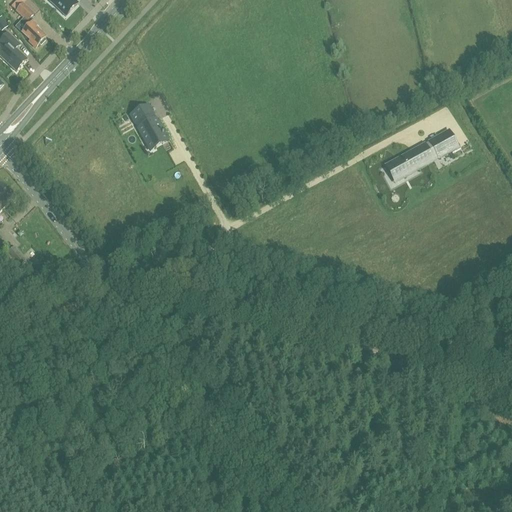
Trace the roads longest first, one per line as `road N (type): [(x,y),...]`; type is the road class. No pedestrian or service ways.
road 1 (unclassified): [(511,396),(105,275),(0,150)]
road 2 (track): [(280,511),(105,275)]
